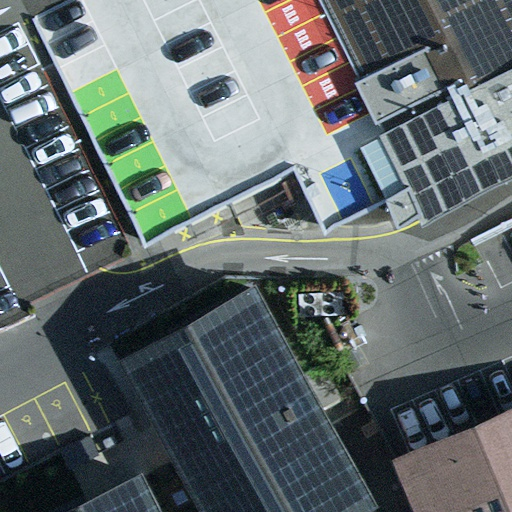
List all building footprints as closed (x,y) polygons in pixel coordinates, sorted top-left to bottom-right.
[(32,17),(23,0),(0,0),(0,327),(34,310),(30,301),(132,250),(41,68),(54,62),(32,17)] [(423,212),(511,166),(511,71),(469,93),(442,38),(357,80),(317,0),(23,0),(32,17),(35,16),(146,239),(294,164),(325,226),(410,184),(423,212)] [(511,235),(324,331),(403,471),(415,466),(511,423),(511,235)] [(131,358),(218,511),(324,511),(366,489),(253,289),(131,358)] [(511,511),(511,423),(415,466),(434,511),(511,511)] [(63,511),(158,511),(139,474),(63,511)]
